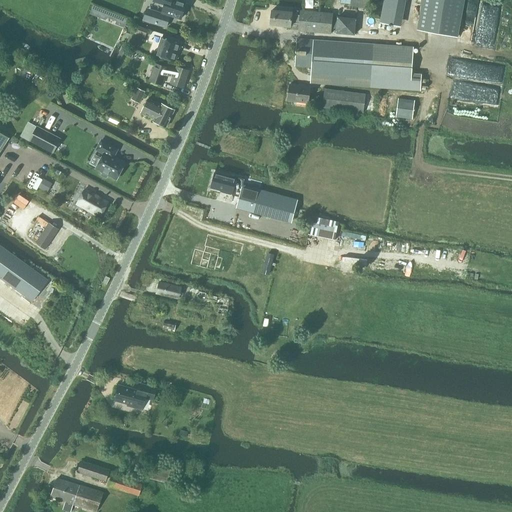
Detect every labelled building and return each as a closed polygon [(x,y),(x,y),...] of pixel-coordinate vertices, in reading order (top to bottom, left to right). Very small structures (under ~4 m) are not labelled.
[(181,19),(185,4),(171,0),(153,0),(153,1),(165,4),(161,14),(151,10),(147,22),(166,28),(170,15),(181,19)] [(424,0),(419,30),(457,37),(464,0),(424,0)] [(331,34),(333,14),(300,11),(299,16),(292,15),(292,12),(272,10),(270,25),(290,27),(291,23),(298,24),(298,30),(331,34)] [(367,17),(365,32),(384,33),(386,19),(367,17)] [(135,34),(145,37),(148,28),(138,25),(135,34)] [(174,62),(178,49),(174,48),(176,42),(162,37),(156,55),(174,62)] [(297,39),(295,66),(312,67),(310,82),(380,87),(410,89),(420,90),(421,74),(412,73),(413,47),(403,47),(373,45),(297,39)] [(161,85),(164,79),(165,75),(173,77),(170,84),(183,88),(189,71),(176,67),(174,72),(167,70),(167,68),(155,64),(149,81),(161,85)] [(308,103),(310,87),(289,85),(287,101),(308,103)] [(136,89),(131,100),(138,103),(143,92),(136,89)] [(375,114),(377,101),(375,100),(375,96),(325,89),(322,108),(375,114)] [(165,128),(174,110),(161,104),(161,106),(147,99),(141,113),(154,119),(153,121),(165,128)] [(412,119),(415,101),(398,99),(395,117),(412,119)] [(53,153),(60,139),(37,127),(30,141),(53,153)] [(0,153),(9,138),(0,132),(0,153)] [(94,154),(89,164),(96,168),(96,169),(103,172),(101,175),(102,176),(105,178),(107,178),(108,175),(116,179),(125,164),(113,157),(117,150),(101,141),(96,150),(104,154),(102,158),(94,154)] [(215,173),(211,188),(223,191),(223,193),(239,197),(237,206),(291,221),(297,200),(243,186),(245,179),(231,176),(230,177),(215,173)] [(100,217),(108,203),(84,189),(76,204),(100,217)] [(40,236),(35,243),(45,249),(59,230),(49,223),(47,225),(40,236)] [(208,234),(205,245),(221,250),(224,238),(208,234)] [(0,245),(0,278),(32,301),(48,280),(16,257),(0,245)] [(195,248),(191,264),(215,270),(219,254),(195,248)] [(164,299),(160,311),(182,317),(187,301),(193,302),(196,292),(171,285),(169,294),(171,295),(169,300),(164,299)] [(153,400),(156,388),(140,384),(138,390),(119,385),(115,400),(133,405),(132,406),(142,409),(145,397),(153,400)] [(105,481),(109,470),(81,461),(78,472),(105,481)] [(150,478),(169,483),(172,471),(153,466),(150,478)] [(143,484),(112,475),(108,486),(139,496),(143,484)] [(63,509),(64,510),(71,511),(73,504),(97,511),(103,493),(57,478),(51,497),(65,501),(63,509)]
